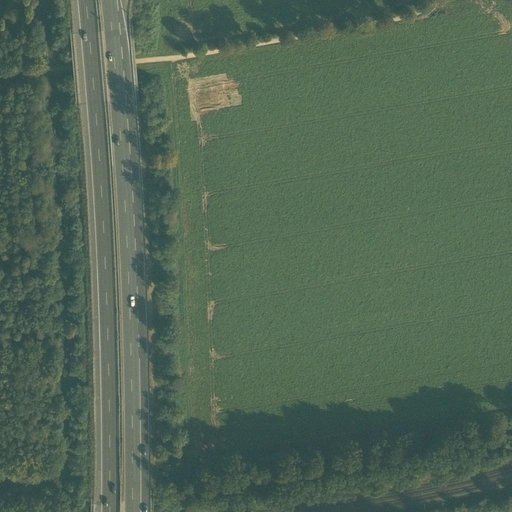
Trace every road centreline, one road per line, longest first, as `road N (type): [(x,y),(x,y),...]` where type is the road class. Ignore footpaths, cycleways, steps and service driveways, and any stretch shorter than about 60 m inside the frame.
road 1 (track): [(36,0),(60,320),(60,511)]
road 2 (motorway): [(85,0),(107,338),(108,511)]
road 3 (motorway): [(133,493),(124,190),(108,0)]
road 4 (track): [(190,466),(174,58)]
